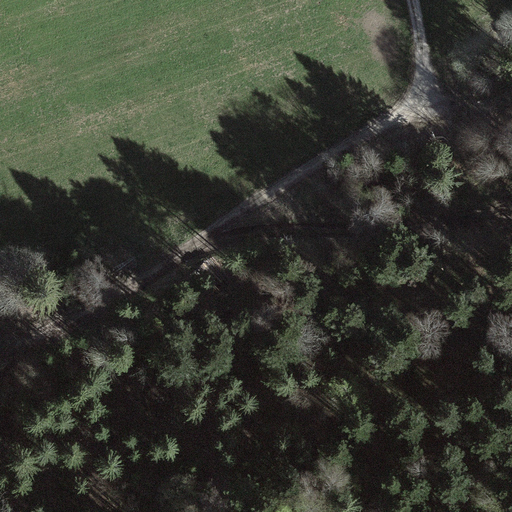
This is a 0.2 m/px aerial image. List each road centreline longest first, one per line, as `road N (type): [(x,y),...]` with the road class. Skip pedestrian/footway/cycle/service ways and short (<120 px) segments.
road 1 (track): [(414,0),(427,59),(412,106),(145,277)]
road 2 (track): [(0,402),(37,354),(145,277)]
